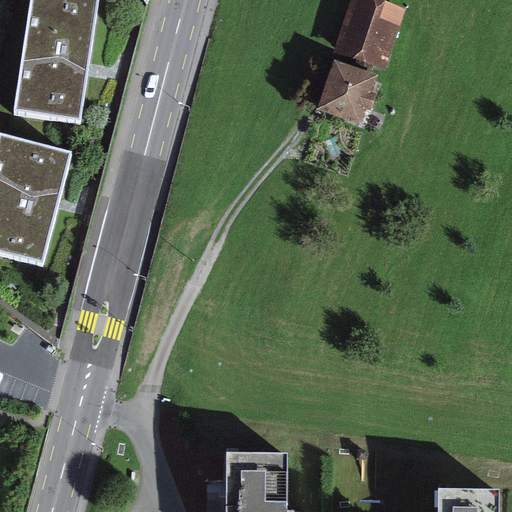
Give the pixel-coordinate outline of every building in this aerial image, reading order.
[(100,4),(75,0),(31,0),(14,122),(81,132),(100,4)] [(393,13),(357,1),(342,49),(377,60),(393,13)] [(369,78),(334,67),(321,107),(357,118),(369,78)] [(0,145),(0,264),(43,276),(73,164),(0,145)] [(287,511),(288,448),(227,448),(226,511),(287,511)] [(439,485),(438,511),(499,511),(499,485),(439,485)]
